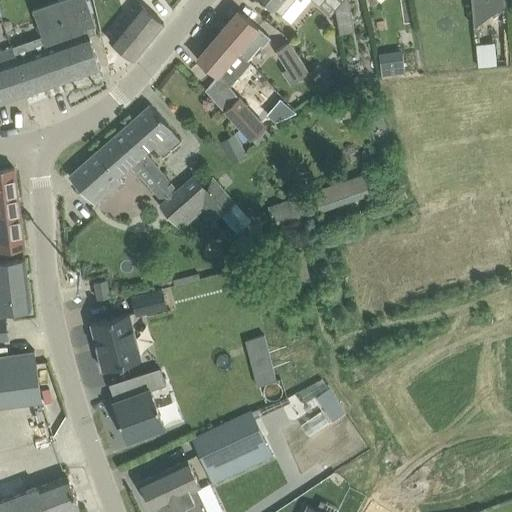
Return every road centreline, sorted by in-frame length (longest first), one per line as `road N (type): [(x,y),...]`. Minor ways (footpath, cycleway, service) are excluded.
road 1 (unclassified): [(118,511),(67,376),(44,263),(39,146)]
road 2 (unclassified): [(39,146),(118,97),(201,0)]
